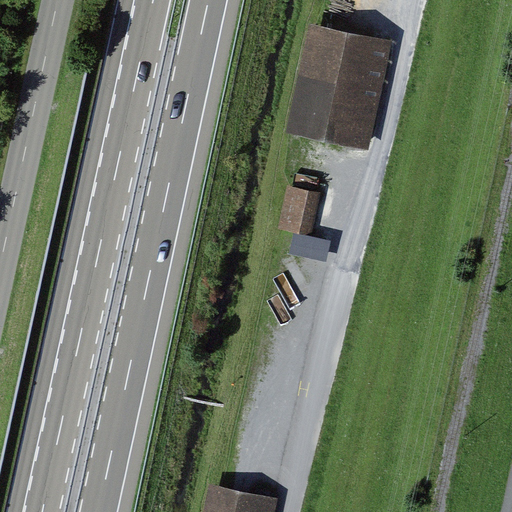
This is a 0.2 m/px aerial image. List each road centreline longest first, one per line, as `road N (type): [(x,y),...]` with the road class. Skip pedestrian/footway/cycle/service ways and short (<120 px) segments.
road 1 (motorway): [(99,511),(212,0)]
road 2 (motorway): [(152,0),(40,511)]
road 3 (motorway): [(124,0),(12,511)]
road 4 (tertiary): [(0,268),(57,0)]
